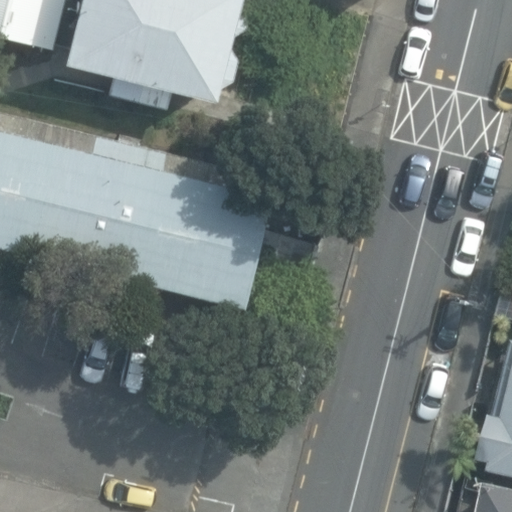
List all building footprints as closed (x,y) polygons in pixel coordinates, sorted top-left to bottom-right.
[(0,0),(0,33),(52,47),(66,0),(0,0)] [(247,0),(75,0),(61,60),(224,103),(247,0)] [(0,247),(239,305),(272,177),(0,107),(0,247)] [(511,385),(503,426),(490,423),(480,466),(493,469),(490,480),(511,484),(511,385)] [(511,511),(511,495),(486,489),(480,511),(511,511)]
